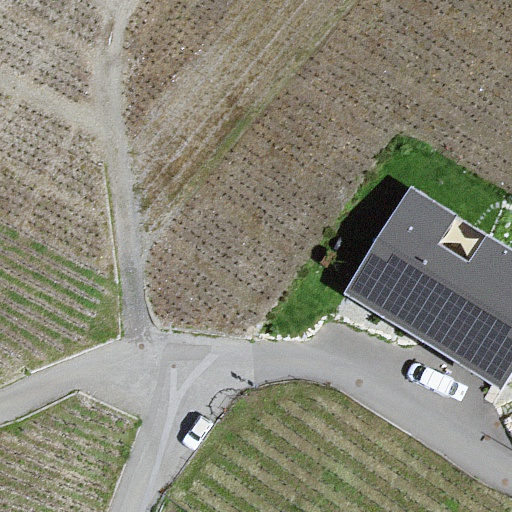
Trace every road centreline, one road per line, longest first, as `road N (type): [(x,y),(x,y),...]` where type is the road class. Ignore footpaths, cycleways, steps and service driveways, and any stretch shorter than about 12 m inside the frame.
road 1 (unclassified): [(187,369),(82,380),(0,406)]
road 2 (unclassified): [(187,369),(134,511)]
